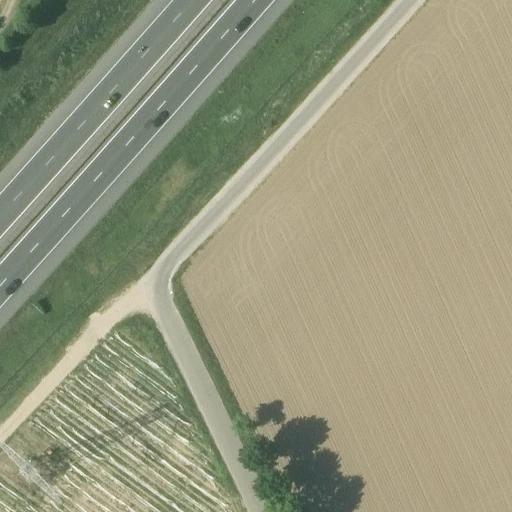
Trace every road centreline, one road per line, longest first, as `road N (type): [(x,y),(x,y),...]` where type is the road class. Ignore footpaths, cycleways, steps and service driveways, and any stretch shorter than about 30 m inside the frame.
road 1 (unclassified): [(251,511),(167,341),(155,291),(177,249),(413,0)]
road 2 (motorway): [(0,289),(258,0)]
road 3 (motorway): [(195,0),(0,216)]
road 4 (track): [(155,291),(0,445)]
